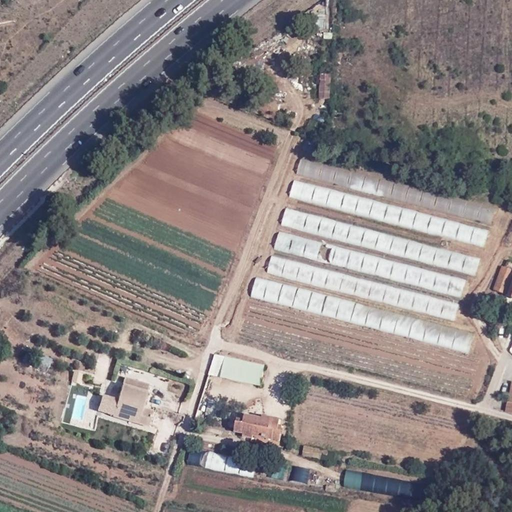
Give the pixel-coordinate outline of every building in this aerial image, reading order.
[(319,72),(318,96),(330,97),(330,72),(319,72)] [(192,137),(183,129),(164,147),(173,154),(192,137)] [(326,159),(330,148),(313,142),(309,154),(326,159)] [(506,212),(311,161),(306,178),(500,229),(506,212)] [(499,235),(304,184),(299,202),(493,252),(499,235)] [(490,263),(296,212),(291,229),(485,280),(490,263)] [(477,285),(288,235),(283,253),(471,303),(477,285)] [(469,309),(282,259),(277,277),(464,326),(469,309)] [(505,291),(511,271),(511,268),(503,265),(495,288),(505,291)] [(484,338),(266,281),(260,302),(478,359),(484,338)] [(0,331),(16,351),(31,339),(9,313),(0,321),(0,331)] [(266,315),(259,341),(365,371),(369,358),(374,359),(377,346),(363,342),(365,333),(327,323),(324,333),(308,329),(307,334),(297,331),(299,324),(266,315)] [(269,370),(231,360),(225,381),(264,391),(269,370)] [(72,380),(79,382),(82,373),(75,370),(72,380)] [(142,403),(144,392),(121,386),(115,408),(149,417),(152,406),(142,403)] [(224,402),(210,397),(206,413),(220,417),(224,402)] [(253,437),(272,440),(273,431),(276,432),(277,427),(278,421),(262,418),(262,421),(246,419),(246,421),(238,420),(235,434),(242,436),(241,439),(253,441),(253,437)] [(273,431),(272,440),(279,442),(281,428),(277,427),(276,432),(273,431)] [(302,455),(333,460),(335,449),(304,443),(302,455)] [(267,466),(200,452),(196,469),(263,483),(267,466)] [(293,464),(290,480),(305,484),(309,467),(293,464)] [(345,472),(343,488),(423,499),(426,483),(345,472)]
